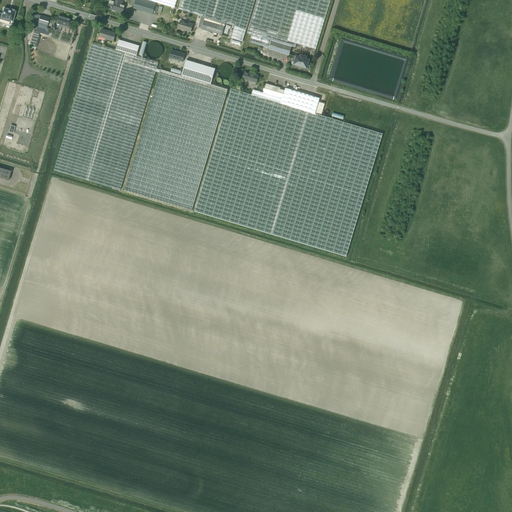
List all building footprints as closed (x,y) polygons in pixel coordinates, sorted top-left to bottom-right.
[(126,5),(122,4),(123,1),(121,0),(113,0),(113,2),(110,1),(108,9),(123,13),(126,5)] [(131,0),(130,5),(134,7),(134,9),(152,14),(155,6),(150,4),(136,0),(131,0)] [(202,16),(202,17),(225,24),(225,23),(234,26),(231,38),(243,42),(254,0),(181,0),(178,9),(202,16)] [(249,34),(253,35),(272,41),(292,47),(295,48),(296,44),(316,49),(330,0),(256,0),(251,21),(247,33),(249,34)] [(0,13),(0,19),(9,22),(10,20),(13,21),(16,12),(4,8),(3,14),(0,13)] [(47,35),(48,32),(49,29),(46,28),(47,26),(50,18),(40,15),(35,31),(34,31),(32,37),(30,45),(36,47),(40,36),(38,36),(39,33),(47,35)] [(68,27),(70,27),(72,21),(70,21),(70,20),(58,16),(56,26),(67,29),(67,27),(68,27)] [(222,35),(225,24),(202,17),(198,28),(222,35)] [(191,32),(193,24),(181,21),(179,28),(191,32)] [(114,41),(116,33),(102,29),(100,37),(114,41)] [(250,43),(270,48),(272,41),(253,35),(250,43)] [(119,40),(117,50),(136,56),(139,46),(119,40)] [(272,41),(270,48),(269,50),(289,56),(292,47),(272,41)] [(155,72),(159,73),(160,70),(156,68),(158,62),(136,56),(117,50),(92,43),(54,170),(120,190),(155,72)] [(183,62),(185,54),(172,50),(170,58),(183,62)] [(303,67),(307,69),(309,60),(306,59),(306,57),(301,55),(300,58),(297,57),(296,57),(294,57),(292,64),(294,65),(298,66),(299,66),(299,67),(302,68),(302,67),(303,68),(303,67)] [(186,60),(182,75),(211,84),(215,68),(186,60)] [(160,70),(159,73),(124,190),(192,210),(228,89),(211,84),(182,75),(160,69),(160,70)] [(244,71),(242,79),(256,83),(259,76),(244,71)] [(263,92),(283,98),(285,91),(280,90),(280,89),(265,84),(263,92)] [(383,134),(315,114),(281,104),(283,98),(263,92),(253,89),(251,95),(232,89),(196,212),(346,257),(383,134)] [(283,98),(281,104),(315,114),(320,99),(286,89),(285,91),(283,98)] [(0,178),(8,181),(11,171),(0,167),(0,178)]
